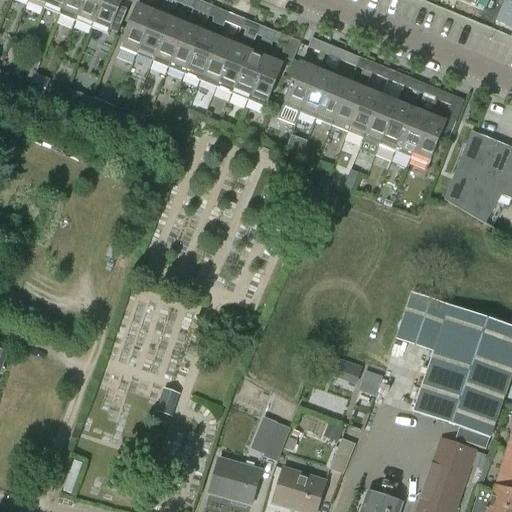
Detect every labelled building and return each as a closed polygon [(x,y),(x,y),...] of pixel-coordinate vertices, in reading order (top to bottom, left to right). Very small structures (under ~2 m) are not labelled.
[(32,0),(29,6),(46,13),(50,0),(32,0)] [(50,0),(46,13),(61,19),(69,0),(50,0)] [(69,0),(61,19),(78,26),(88,0),(69,0)] [(88,0),(78,26),(93,32),(106,0),(88,0)] [(124,0),(106,0),(93,32),(109,39),(114,24),(121,8),(124,0)] [(198,2),(192,0),(180,0),(179,5),(194,11),(198,2)] [(454,0),(476,9),(479,0),(454,0)] [(215,9),(198,2),(194,11),(211,18),(215,9)] [(511,4),(506,2),(496,24),(501,26),(500,29),(511,34),(511,4)] [(121,8),(114,24),(121,27),(127,10),(121,8)] [(121,52),(138,58),(156,15),(139,8),(121,52)] [(226,24),(230,15),(215,9),(211,18),(226,24)] [(156,15),(138,58),(154,65),(172,22),(156,15)] [(247,22),(230,15),(226,24),(243,31),(247,22)] [(154,65),(170,71),(187,28),(172,22),(154,65)] [(262,28),(247,22),(243,31),(246,33),(244,40),(253,43),(256,36),(258,37),(262,28)] [(170,71),(186,78),(204,35),(187,28),(170,71)] [(278,35),(262,28),(258,37),(274,44),(278,35)] [(204,35),(186,78),(202,85),(219,41),(204,35)] [(291,40),(278,35),(274,44),(287,49),(291,40)] [(326,57),(330,48),(311,40),(307,49),(326,57)] [(202,85),(218,91),(236,48),(219,41),(202,85)] [(236,48),(218,91),(234,98),(251,54),(236,48)] [(326,57),(341,63),(345,54),(330,48),(326,57)] [(234,98),(249,104),(267,61),(251,54),(234,98)] [(358,70),(362,61),(345,54),(341,63),(358,70)] [(284,68),(267,61),(249,104),(267,111),(284,68)] [(374,76),(377,67),(362,61),(358,70),(374,76)] [(284,110),(302,117),(319,74),(302,66),(284,110)] [(390,83),(393,73),(377,67),(374,76),(390,83)] [(405,89),(409,80),(393,73),(390,83),(405,89)] [(319,74),(302,117),(316,123),(334,80),(319,74)] [(316,123),(333,130),(351,87),(334,80),(316,123)] [(405,89),(421,96),(425,86),(409,80),(405,89)] [(440,93),(425,86),(421,96),(422,96),(435,101),(436,102),(440,93)] [(351,87),(333,130),(349,137),(367,93),(351,87)] [(349,137),(365,143),(383,100),(367,93),(349,137)] [(430,119),(412,163),(429,169),(441,140),(446,142),(463,102),(440,93),(436,102),(450,107),(443,124),(430,119)] [(398,106),(383,100),(365,143),(361,153),(377,159),(381,150),(398,106)] [(381,150),(397,156),(414,113),(398,106),(381,150)] [(414,113),(397,156),(412,163),(430,119),(414,113)] [(510,202),(511,197),(511,151),(473,136),(446,203),(486,227),(503,199),(510,202)] [(394,341),(433,355),(413,414),(490,440),(511,377),(511,329),(410,294),(394,341)] [(358,391),(375,397),(381,379),(364,373),(358,391)] [(181,397),(166,392),(158,413),(173,419),(181,397)] [(102,440),(106,421),(93,418),(89,437),(102,440)] [(262,459),(276,464),(290,430),(266,421),(259,438),(269,442),(262,459)] [(441,439),(417,511),(457,511),(478,451),(461,445),(462,439),(451,436),(449,441),(441,439)] [(354,446),(341,440),(329,471),(342,476),(354,446)] [(511,511),(511,441),(494,496),(482,492),(474,511),(511,511)] [(244,467),(221,461),(211,496),(235,503),(234,506),(248,510),(249,506),(253,508),(263,473),(253,470),(254,465),(245,462),(244,467)] [(319,511),(328,485),(286,472),(275,506),(294,511),(319,511)] [(397,486),(381,481),(376,496),(370,494),(363,511),(402,511),(404,506),(392,502),(397,486)]
